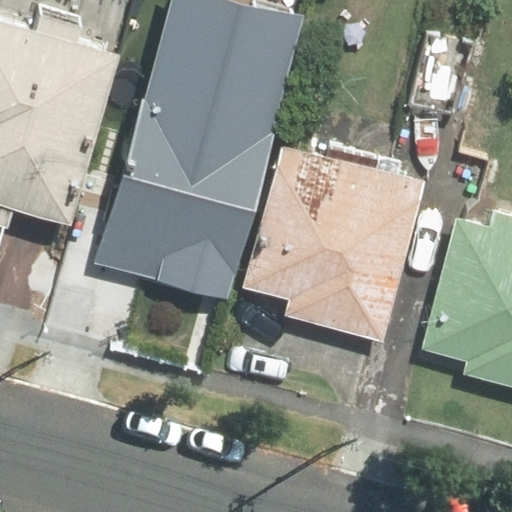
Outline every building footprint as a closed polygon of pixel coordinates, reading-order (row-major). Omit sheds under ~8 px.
[(75,205),(122,36),(0,1),(0,208),(6,210),(12,188),(75,205)] [(423,18),(402,90),(457,105),(477,33),(423,18)] [(272,114),(279,92),(211,73),(205,95),(146,78),(99,248),(230,285),(277,114),(272,114)] [(505,89),(464,79),(450,144),(489,153),(505,89)] [(390,329),(432,173),(298,137),(260,275),(304,288),(300,304),(390,329)] [(462,204),(425,333),(473,347),(470,357),(511,368),(511,199),(497,196),(493,213),(462,204)]
